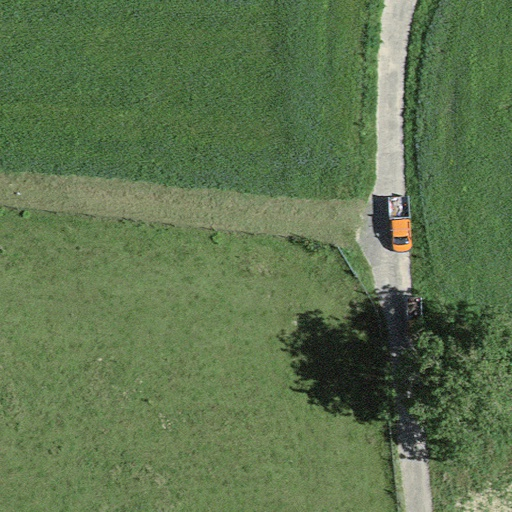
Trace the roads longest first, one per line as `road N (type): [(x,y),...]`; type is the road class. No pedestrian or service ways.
road 1 (track): [(422,511),(380,239)]
road 2 (track): [(380,239),(401,0)]
